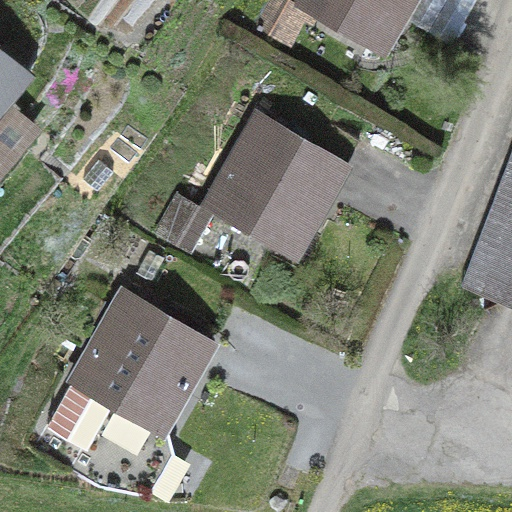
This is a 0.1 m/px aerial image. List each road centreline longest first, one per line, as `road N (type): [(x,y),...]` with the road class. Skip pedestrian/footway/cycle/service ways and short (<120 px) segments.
road 1 (residential): [(338,475),(511,30)]
road 2 (track): [(511,468),(338,475),(322,511)]
